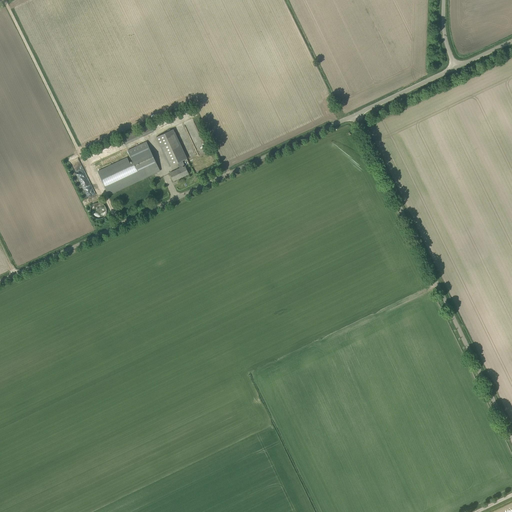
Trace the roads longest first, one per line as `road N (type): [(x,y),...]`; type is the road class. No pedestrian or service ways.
road 1 (unclassified): [(0,281),(353,114)]
road 2 (unclassified): [(511,442),(353,114)]
road 3 (track): [(93,184),(4,0)]
